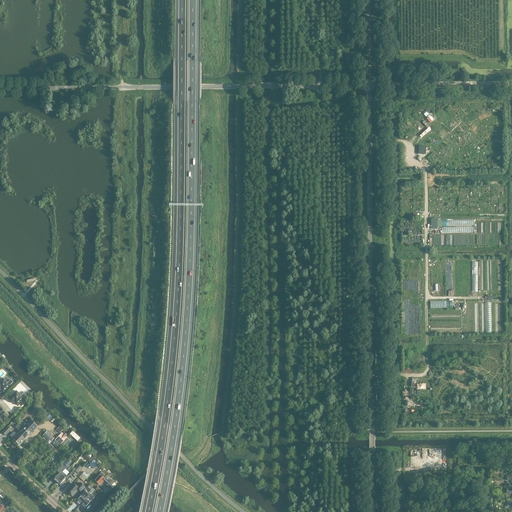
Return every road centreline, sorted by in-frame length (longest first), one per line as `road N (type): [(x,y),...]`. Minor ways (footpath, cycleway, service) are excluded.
road 1 (motorway): [(159,511),(187,312),(192,0)]
road 2 (motorway): [(181,0),(176,307),(148,511)]
road 3 (unclassified): [(372,511),(368,84)]
road 4 (unclassified): [(0,88),(368,84)]
road 5 (track): [(221,86),(218,297),(206,437)]
road 6 (track): [(151,86),(151,264),(135,411)]
road 7 (unclassified): [(511,83),(368,84)]
